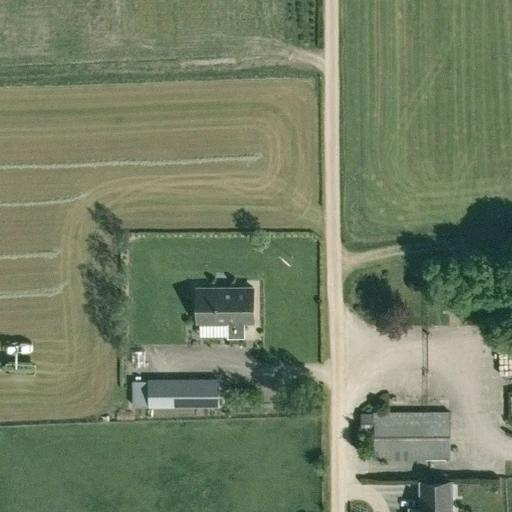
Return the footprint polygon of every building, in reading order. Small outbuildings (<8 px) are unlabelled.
[(190,275),(191,287),(248,285),(247,273),(190,275)] [(447,296),(460,295),(459,277),(446,278),(447,296)] [(197,287),(197,321),(228,321),(228,336),(244,336),(244,320),(253,320),(253,287),(197,287)] [(444,345),(444,325),(429,325),(430,346),(444,345)] [(150,404),(218,404),(218,380),(150,380),(150,404)] [(449,458),(448,411),(375,413),(361,414),(361,432),(375,431),(375,459),(449,458)] [(433,508),(418,508),(411,509),(410,511),(450,511),(450,482),(421,482),(421,497),(433,497),(433,508)]
